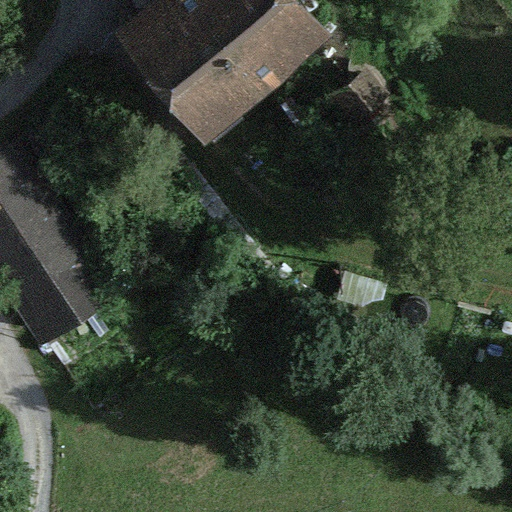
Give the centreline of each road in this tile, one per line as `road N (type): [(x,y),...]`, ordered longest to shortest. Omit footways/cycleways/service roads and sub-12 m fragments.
road 1 (track): [(38,511),(49,427),(0,339)]
road 2 (track): [(0,111),(68,51),(79,0)]
